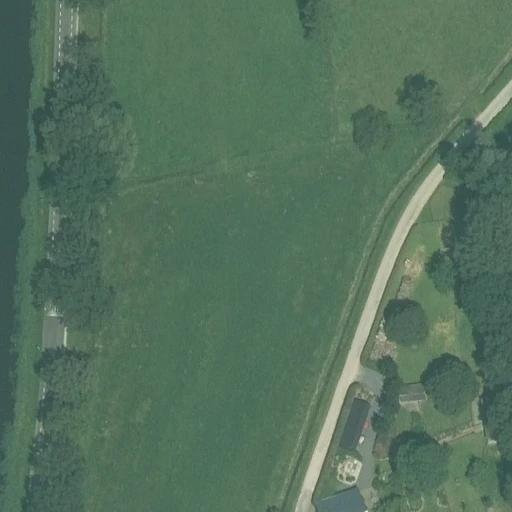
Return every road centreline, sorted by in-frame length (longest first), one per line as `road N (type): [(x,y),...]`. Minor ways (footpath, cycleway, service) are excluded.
road 1 (tertiary): [(35,511),(55,291),(66,0)]
road 2 (track): [(302,511),(395,246),(429,183),(511,86)]
